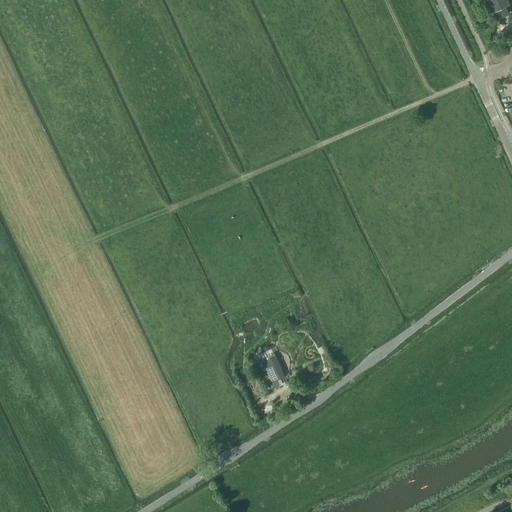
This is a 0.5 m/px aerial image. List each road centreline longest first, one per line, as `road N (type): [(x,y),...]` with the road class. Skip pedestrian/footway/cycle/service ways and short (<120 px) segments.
road 1 (unclassified): [(142,511),(311,404),(511,253)]
road 2 (track): [(112,232),(323,142)]
road 3 (track): [(476,80),(323,142)]
